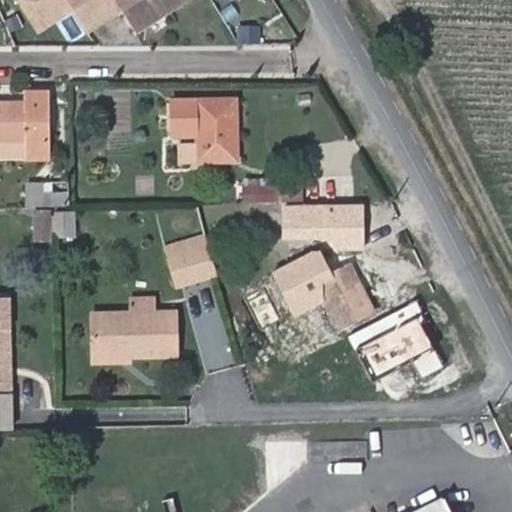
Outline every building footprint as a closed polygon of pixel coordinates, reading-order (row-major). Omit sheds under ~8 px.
[(136,32),(185,0),(19,0),(39,30),(73,9),(87,31),(122,9),(136,32)] [(0,140),(49,140),(49,92),(28,92),(28,103),(0,102),(0,140)] [(236,100),(198,101),(198,143),(199,162),(238,161),(236,100)] [(0,157),(49,157),(49,140),(0,140),(0,157)] [(199,162),(198,143),(181,143),(181,163),(199,162)] [(245,176),(245,200),(270,200),(270,176),(245,176)] [(24,182),(24,207),(44,206),(44,181),(24,182)] [(68,208),(70,184),(53,183),(50,207),(68,208)] [(50,209),(35,209),(36,237),(51,236),(50,209)] [(71,209),(53,209),(54,231),(71,231),(71,209)] [(209,245),(206,236),(167,248),(170,257),(209,245)] [(209,245),(170,257),(179,286),(218,274),(209,245)] [(374,312),(350,266),(331,276),(324,263),(272,289),(279,303),(317,284),(340,329),(374,312)] [(209,320),(197,325),(202,338),(226,329),(209,285),(198,289),(206,310),(205,310),(209,320)] [(0,395),(11,395),(10,373),(4,373),(3,330),(9,330),(8,298),(0,297),(0,395)] [(151,313),(151,301),(131,301),(131,314),(151,313)] [(131,314),(94,314),(95,358),(131,357),(177,356),(177,313),(151,313),(131,314)] [(0,395),(0,429),(12,430),(11,395),(0,395)] [(450,511),(444,498),(416,511),(450,511)]
